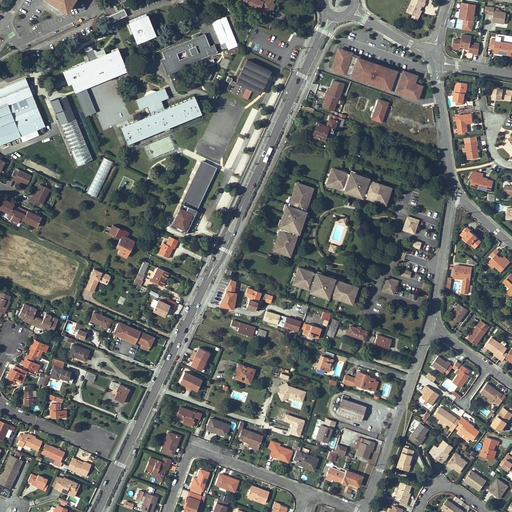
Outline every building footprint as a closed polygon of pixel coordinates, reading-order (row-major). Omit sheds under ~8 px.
[(59,0),(60,0),(58,3),(60,5),(67,10),(73,0),(48,0),(54,4),(56,0),(59,0)] [(272,2),(272,0),(242,0),(242,1),(260,8),(268,11),(270,8),(272,9),(274,3),(272,2)] [(427,9),(429,4),(428,4),(429,0),(415,0),(410,14),(416,16),(420,18),(423,11),(425,8),(427,9)] [(464,23),(472,25),(475,5),(464,3),(462,12),(460,12),(459,18),(464,19),(464,23)] [(493,15),(492,21),(505,23),(506,13),(494,11),(495,8),(490,7),(490,8),(486,7),(485,13),(493,15)] [(106,15),(108,21),(126,15),(124,9),(106,15)] [(421,22),(425,12),(423,11),(420,18),(416,16),(415,20),(421,22)] [(127,20),(132,32),(136,40),(155,33),(146,12),(127,20)] [(228,47),(229,49),(237,46),(225,17),(212,22),(219,40),(226,37),(228,41),(223,43),(225,48),(228,47)] [(454,39),(453,46),(460,47),(460,46),(465,47),(465,49),(469,49),(469,52),(473,52),(473,54),(478,55),(480,46),(479,46),(474,45),(470,44),(471,36),(462,35),(461,40),(454,39)] [(201,36),(161,52),(164,58),(166,57),(169,63),(166,64),(169,71),(217,52),(214,45),(209,46),(206,48),(201,36)] [(502,54),(511,56),(511,53),(511,43),(495,41),(496,39),(492,39),(490,48),(494,49),(494,50),(503,51),(502,54)] [(339,47),(338,49),(416,76),(417,74),(339,47)] [(80,88),(85,86),(78,69),(90,64),(97,81),(126,69),(123,61),(121,62),(120,58),(122,57),(118,49),(72,67),(80,88)] [(416,76),(338,49),(331,68),(417,98),(422,84),(414,82),(416,76)] [(247,60),(236,82),(245,87),(258,93),(269,70),(247,60)] [(90,64),(78,69),(85,86),(97,81),(90,64)] [(226,90),(241,97),(245,87),(236,82),(235,84),(230,82),(231,80),(232,78),(228,76),(226,81),(230,82),(226,90)] [(0,88),(0,144),(45,127),(27,82),(25,78),(0,88)] [(326,98),(325,100),(322,107),(333,111),(338,97),(339,98),(343,84),(333,81),(330,88),(329,90),(327,89),(325,93),(324,93),(323,97),(326,98)] [(462,102),(463,102),(465,92),(466,92),(467,83),(458,82),(457,91),(455,91),(453,100),(456,101),(456,104),(462,104),(462,102)] [(53,94),(75,149),(80,161),(94,155),(66,86),(60,89),(61,91),(53,94)] [(151,114),(120,126),(126,141),(158,129),(159,132),(168,128),(167,125),(200,111),(194,96),(163,109),(163,107),(160,100),(168,97),(164,88),(135,100),(139,109),(148,105),(151,114)] [(504,99),(511,100),(511,93),(511,90),(498,88),(497,92),(493,91),(492,99),(496,100),(496,98),(501,99),(501,97),(504,98),(504,99)] [(390,95),(388,101),(396,105),(399,98),(390,95)] [(45,125),(53,122),(43,97),(35,100),(45,125)] [(407,101),(399,98),(396,105),(405,108),(407,101)] [(378,99),(371,119),(381,122),(388,102),(378,99)] [(418,105),(410,102),(408,109),(416,111),(418,105)] [(430,109),(422,106),(419,112),(428,115),(430,109)] [(456,120),(458,133),(468,132),(466,123),(473,122),(471,113),(456,115),(456,117),(453,117),(454,120),(456,120)] [(332,133),(336,124),(341,127),(344,119),(338,117),(330,114),(326,126),(317,122),(312,135),(323,140),(326,130),(332,133)] [(391,134),(401,137),(403,132),(393,128),(391,134)] [(402,138),(410,141),(412,135),(404,132),(402,138)] [(428,134),(424,145),(432,148),(436,137),(428,134)] [(151,158),(174,149),(169,136),(146,144),(151,158)] [(419,144),(421,138),(413,136),(411,141),(419,144)] [(465,143),(468,159),(479,157),(477,145),(478,145),(477,141),(471,142),(471,137),(465,138),(465,143)] [(342,157),(344,150),(338,148),(336,155),(342,157)] [(103,157),(87,193),(96,197),(112,161),(103,157)] [(202,163),(180,207),(195,215),(217,170),(202,163)] [(377,201),(376,201),(380,202),(381,199),(385,200),(389,190),(385,189),(386,186),(382,184),(382,185),(375,183),(375,184),(372,182),(373,181),(364,178),(365,177),(361,175),(361,176),(356,174),(353,172),(352,174),(349,173),(346,172),(343,171),(343,172),(340,171),(341,170),(336,169),(336,170),(331,168),(326,182),(331,184),(331,185),(335,187),(336,186),(338,187),(338,188),(347,191),(346,192),(349,193),(350,192),(356,194),(355,195),(358,196),(359,195),(361,196),(364,197),(367,198),(368,197),(370,198),(377,201)] [(17,172),(14,170),(10,178),(14,180),(14,179),(20,182),(26,185),(31,175),(19,169),(17,172)] [(475,171),(471,186),(491,191),(493,181),(487,179),(481,178),(482,176),(483,173),(475,171)] [(298,187),(294,186),(293,189),(293,190),(291,197),(292,197),(291,199),(290,199),(287,208),(285,207),(284,210),(284,211),(282,216),(279,222),(282,223),(280,229),(279,230),(295,236),(298,229),(299,229),(300,225),(299,225),(302,217),(303,217),(304,214),(303,213),(304,210),(305,207),(306,205),(305,204),(306,202),(309,195),(311,192),(307,191),(309,187),(299,183),(298,187)] [(43,201),(49,189),(39,184),(37,190),(34,196),(32,196),(30,199),(39,203),(40,200),(43,201)] [(0,197),(0,207),(9,212),(13,214),(11,217),(11,218),(18,222),(19,221),(20,218),(24,219),(37,226),(41,217),(28,210),(26,214),(12,207),(14,204),(0,197)] [(12,207),(26,214),(28,210),(14,204),(12,207)] [(188,211),(180,207),(172,223),(182,228),(185,222),(183,222),(188,211)] [(183,222),(185,222),(182,228),(184,229),(192,213),(188,211),(183,222)] [(344,223),(346,216),(340,214),(338,221),(344,223)] [(416,225),(418,220),(407,215),(402,229),(413,233),(416,225)] [(106,225),(103,231),(108,234),(109,232),(120,238),(116,246),(119,248),(117,252),(126,257),(128,252),(126,250),(129,244),(132,245),(134,241),(126,237),(128,232),(124,229),(123,230),(112,224),(110,227),(106,225)] [(333,234),(332,238),(339,240),(343,226),(335,224),(332,234),(333,234)] [(461,235),(475,248),(481,241),(476,237),(477,237),(470,231),(470,230),(467,227),(461,235)] [(279,235),(278,235),(276,242),(276,241),(274,245),(278,246),(276,250),(286,253),(288,249),(291,251),(292,247),(294,241),(293,240),(294,237),(295,238),(295,236),(279,230),(278,232),(280,233),(279,235)] [(172,247),(174,248),(178,240),(170,236),(166,244),(163,243),(158,253),(168,257),(172,247)] [(420,242),(411,239),(409,245),(418,248),(420,242)] [(336,247),(329,245),(327,251),(334,253),(336,247)] [(502,271),(511,261),(504,256),(502,259),(496,254),(493,258),(490,261),(496,266),(502,271)] [(471,257),(470,264),(478,265),(478,263),(471,257)] [(143,276),(142,275),(148,262),(144,260),(136,277),(141,280),(143,276)] [(461,292),(468,293),(472,267),(455,265),(454,270),(456,270),(456,272),(455,272),(455,278),(463,279),(461,292)] [(151,280),(162,285),(168,272),(157,267),(151,280)] [(108,280),(110,275),(94,268),(85,288),(93,291),(98,279),(99,277),(108,280)] [(347,302),(348,298),(352,299),(355,289),(351,288),(352,285),(348,283),(348,284),(342,282),(341,282),(339,281),(337,280),(330,278),(331,277),(328,276),(328,277),(324,276),(322,275),(322,274),(319,273),(319,274),(310,271),(309,272),(307,271),(307,270),(303,268),(303,269),(298,268),(293,282),(298,283),(297,284),(302,286),(302,285),(304,286),(304,287),(310,289),(309,290),(315,292),(315,293),(322,295),(322,294),(328,296),(329,295),(334,297),(334,296),(337,297),(336,297),(343,299),(343,300),(347,302)] [(386,277),(381,290),(393,294),(395,288),(396,286),(397,281),(386,277)] [(213,294),(225,299),(225,297),(227,289),(216,285),(213,294)] [(224,306),(234,308),(236,292),(231,292),(232,287),(227,286),(227,289),(225,297),(226,297),(224,306)] [(258,300),(259,298),(270,302),(271,299),(281,302),(282,299),(248,288),(245,294),(250,296),(247,306),(259,310),(262,301),(258,300)] [(0,311),(2,312),(4,313),(8,304),(4,301),(5,299),(8,301),(10,295),(0,290),(0,311)] [(158,299),(153,310),(164,315),(169,304),(158,299)] [(26,310),(28,305),(24,303),(18,316),(23,318),(25,315),(27,316),(25,320),(35,325),(38,318),(34,316),(37,308),(31,306),(29,311),(26,310)] [(459,323),(468,310),(459,304),(448,319),(456,324),(458,321),(459,323)] [(264,319),(277,324),(280,315),(266,311),(264,319)] [(331,314),(324,311),(321,318),(329,321),(331,314)] [(94,312),(90,320),(107,328),(111,319),(94,312)] [(47,325),(49,326),(48,329),(52,331),(58,319),(53,317),(51,316),(51,315),(46,313),(43,320),(38,318),(35,325),(45,330),(47,325)] [(297,331),(301,321),(287,317),(284,326),(297,331)] [(337,320),(333,318),(327,334),(333,337),(337,328),(334,327),(337,320)] [(247,334),(252,336),(255,327),(232,320),(231,325),(239,327),(238,330),(248,333),(247,334)] [(469,339),(476,345),(490,326),(481,320),(473,332),(474,333),(469,339)] [(131,337),(135,329),(131,327),(130,328),(127,327),(122,324),(123,323),(119,321),(115,330),(118,331),(119,333),(122,332),(124,334),(125,336),(127,336),(131,337)] [(73,335),(83,339),(86,331),(83,330),(85,326),(78,323),(73,335)] [(318,337),(321,328),(307,323),(304,333),(318,337)] [(350,325),(347,333),(365,339),(367,331),(361,329),(361,327),(358,326),(357,328),(350,325)] [(142,343),(140,346),(147,350),(148,347),(149,347),(154,337),(135,328),(131,337),(130,338),(129,340),(134,342),(135,340),(142,343)] [(259,329),(257,335),(265,338),(267,331),(259,329)] [(276,336),(279,337),(280,334),(271,330),(269,337),(275,339),(276,336)] [(389,348),(392,339),(377,334),(375,342),(379,344),(379,345),(389,348)] [(486,346),(495,352),(501,357),(499,359),(503,361),(505,358),(507,354),(504,352),(507,348),(492,337),(486,346)] [(48,345),(36,339),(34,343),(32,342),(30,349),(31,349),(30,352),(36,355),(40,357),(43,350),(45,352),(48,345)] [(85,360),(89,351),(72,344),(68,355),(73,357),(74,356),(85,360)] [(210,351),(199,346),(197,351),(195,350),(191,357),(193,358),(191,363),(202,368),(210,351)] [(33,358),(34,358),(36,355),(30,352),(28,355),(27,354),(25,358),(27,359),(25,361),(24,361),(21,360),(20,363),(37,371),(40,364),(33,361),(32,361),(33,358)] [(320,368),(325,369),(329,371),(329,370),(331,363),(333,359),(332,359),(334,355),(325,352),(325,353),(321,352),(317,367),(320,368)] [(438,356),(432,365),(447,375),(453,367),(449,365),(451,363),(448,361),(447,362),(438,356)] [(68,379),(68,378),(73,379),(75,373),(62,368),(64,362),(53,359),(51,365),(54,366),(50,376),(59,379),(60,377),(68,379)] [(239,364),(238,368),(239,369),(236,376),(244,379),(244,380),(250,382),(255,369),(239,364)] [(469,375),(467,374),(470,371),(462,365),(460,369),(461,370),(458,374),(451,383),(454,386),(456,384),(461,387),(465,381),(469,375)] [(13,369),(10,375),(9,374),(7,378),(8,379),(7,381),(13,384),(16,380),(14,379),(15,377),(20,380),(23,381),(26,375),(25,374),(27,371),(16,366),(14,369),(13,369)] [(84,370),(82,377),(91,381),(93,377),(91,376),(93,373),(84,370)] [(202,379),(185,371),(180,381),(185,384),(184,386),(191,390),(192,387),(197,390),(202,379)] [(371,390),(375,378),(366,375),(366,374),(357,371),(356,377),(353,384),(371,390)] [(426,376),(433,381),(436,377),(429,372),(426,376)] [(351,375),(345,373),(343,380),(349,382),(351,375)] [(124,398),(123,397),(128,387),(119,383),(112,381),(109,387),(113,388),(112,389),(117,392),(114,398),(122,402),(124,398)] [(277,392),(279,395),(281,394),(290,389),(291,387),(289,387),(286,382),(279,386),(281,390),(277,392)] [(497,401),(502,394),(499,392),(499,393),(494,389),(495,388),(487,383),(481,392),(488,397),(493,401),(496,403),(497,401)] [(426,400),(432,404),(439,394),(426,385),(421,392),(425,394),(422,397),(426,400)] [(289,398),(302,402),(306,392),(291,387),(290,389),(281,394),(282,396),(283,396),(284,398),(287,399),(289,398)] [(23,397),(25,397),(25,404),(39,404),(38,397),(32,397),(32,390),(25,390),(25,393),(23,393),(23,397)] [(459,398),(461,395),(454,390),(452,394),(459,398)] [(502,394),(497,401),(500,404),(505,396),(502,394)] [(342,398),(337,413),(361,421),(366,406),(342,398)] [(50,413),(52,413),(52,417),(66,417),(66,410),(59,410),(57,410),(57,407),(59,407),(59,403),(51,403),(51,406),(50,406),(50,413)] [(199,418),(201,413),(193,410),(192,411),(180,406),(176,416),(184,419),(183,422),(192,426),(194,421),(192,420),(194,416),(199,418)] [(455,427),(460,420),(457,418),(457,417),(441,407),(435,416),(454,429),(455,427)] [(500,431),(504,426),(511,414),(511,412),(504,407),(498,416),(491,425),(500,431)] [(421,419),(429,424),(433,416),(426,412),(421,419)] [(469,424),(470,423),(462,417),(460,420),(455,427),(460,430),(459,431),(473,441),(480,431),(474,427),(469,424)] [(225,435),(229,425),(210,418),(206,428),(225,435)] [(13,430),(15,427),(0,420),(0,438),(2,440),(5,435),(9,436),(12,429),(13,430)] [(325,442),(328,433),(330,428),(332,428),(333,425),(323,421),(322,425),(319,424),(314,438),(325,442)] [(420,422),(409,437),(419,445),(422,442),(420,441),(424,435),(429,429),(420,422)] [(262,435),(243,428),(239,439),(249,443),(258,447),(262,435)] [(20,440),(18,444),(23,446),(24,444),(31,447),(37,450),(42,441),(35,438),(28,434),(24,432),(23,434),(20,433),(17,438),(20,440)] [(176,444),(179,436),(168,432),(162,446),(161,450),(173,455),(174,451),(173,450),(175,444),(176,444)] [(494,449),(495,444),(498,445),(500,441),(487,437),(480,456),(490,459),(494,449)] [(370,451),(372,446),(374,446),(375,443),(365,439),(364,442),(361,441),(356,456),(367,460),(370,451)] [(453,446),(444,440),(441,443),(451,449),(453,446)] [(274,456),(288,461),(292,451),(279,446),(280,444),(275,442),(272,449),(276,451),(274,456)] [(430,452),(434,455),(435,453),(440,457),(443,459),(447,453),(448,454),(451,449),(441,443),(439,447),(435,444),(430,452)] [(60,461),(64,452),(58,449),(51,446),(47,444),(43,453),(46,455),(55,459),(53,463),(60,466),(61,462),(60,461)] [(404,447),(397,467),(405,470),(406,466),(408,466),(411,458),(414,451),(408,449),(404,447)] [(296,450),(293,458),(297,460),(297,462),(303,464),(302,465),(314,469),(318,458),(296,450)] [(329,451),(327,458),(334,461),(336,454),(329,451)] [(14,456),(10,455),(0,476),(0,483),(10,488),(23,460),(20,459),(21,456),(16,453),(14,456)] [(455,453),(447,465),(450,467),(451,466),(454,468),(460,472),(467,462),(455,453)] [(508,456),(507,454),(500,464),(502,465),(508,456)] [(511,461),(510,460),(511,457),(511,456),(509,455),(508,456),(502,465),(508,470),(509,469),(511,471),(511,461)] [(84,461),(83,462),(82,464),(76,461),(77,459),(72,457),(68,467),(86,475),(91,465),(84,461)] [(171,460),(164,457),(162,462),(153,459),(152,462),(149,461),(147,466),(157,470),(155,477),(158,478),(162,480),(164,474),(162,473),(163,470),(161,469),(162,467),(166,469),(167,469),(171,460)] [(408,466),(406,466),(405,470),(409,471),(413,459),(411,458),(408,466)] [(152,476),(155,477),(157,470),(147,466),(146,468),(154,472),(152,476)] [(345,473),(329,467),(326,476),(333,479),(341,482),(345,473)] [(190,486),(191,486),(202,490),(209,472),(200,469),(197,478),(194,477),(190,486)] [(352,488),(357,490),(359,485),(362,475),(346,469),(345,473),(341,482),(347,484),(348,481),(354,483),(352,488)] [(471,470),(463,481),(467,483),(468,482),(472,485),(479,490),(486,480),(471,470)] [(220,473),(216,484),(234,491),(238,480),(220,473)] [(37,476),(31,474),(28,480),(32,481),(31,483),(43,488),(45,483),(47,479),(38,475),(37,476)] [(66,490),(72,492),(77,483),(63,477),(63,478),(59,477),(55,487),(66,492),(66,490)] [(508,485),(497,478),(489,490),(492,492),(493,490),(495,492),(494,494),(499,498),(508,485)] [(406,505),(408,500),(406,500),(409,493),(411,485),(402,482),(396,497),(401,499),(400,502),(406,505)] [(72,492),(66,490),(66,492),(74,496),(79,484),(77,483),(72,492)] [(255,499),(264,503),(269,492),(264,490),(264,491),(259,489),(260,489),(251,485),(248,494),(255,497),(255,499)] [(142,494),(146,496),(144,501),(141,508),(152,511),(155,503),(153,503),(156,496),(147,493),(143,492),(143,491),(140,490),(136,498),(140,500),(142,494)] [(194,511),(200,499),(201,495),(200,495),(191,491),(189,496),(188,495),(187,495),(185,500),(187,501),(183,511),(194,511)] [(218,498),(212,511),(224,511),(228,502),(218,498)] [(463,510),(452,502),(451,504),(450,502),(451,501),(446,498),(440,507),(447,511),(460,511),(462,511),(463,510)] [(124,500),(123,506),(131,509),(133,503),(124,500)]
